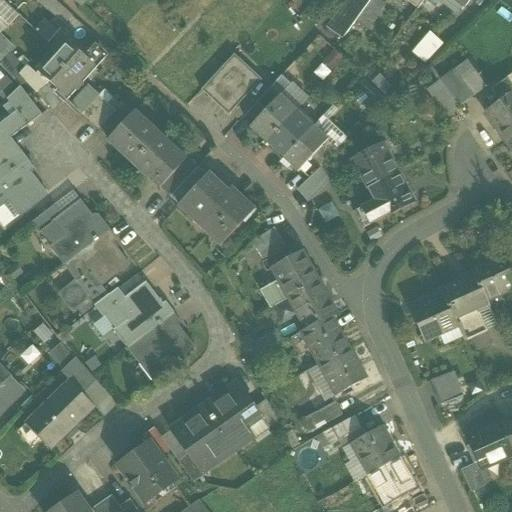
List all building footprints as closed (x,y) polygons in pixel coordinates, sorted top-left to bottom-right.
[(0,20),(0,43),(4,40),(22,20),(0,0),(0,19),(0,20)] [(71,17),(52,0),(37,0),(64,24),(71,17)] [(350,0),(329,29),(343,39),(371,0),(350,0)] [(375,0),(371,0),(355,23),(367,31),(384,6),(375,0)] [(461,8),(450,0),(439,0),(439,1),(456,14),(461,8)] [(470,0),(450,0),(461,8),(463,10),(470,0)] [(36,32),(48,41),(56,29),(44,21),(36,32)] [(432,37),(416,54),(425,62),(441,45),(432,37)] [(19,76),(27,67),(9,51),(12,48),(4,40),(0,43),(0,67),(20,88),(25,83),(19,76)] [(65,42),(38,73),(49,83),(64,97),(71,89),(75,93),(83,85),(79,81),(92,66),(65,42)] [(234,57),(218,74),(245,99),(252,92),(243,83),(252,73),(234,57)] [(467,63),(440,81),(459,107),(486,88),(467,63)] [(36,75),(27,67),(19,76),(25,83),(35,94),(49,83),(38,73),(36,75)] [(245,99),(218,74),(202,92),(229,117),(245,99)] [(290,86),(281,77),(272,86),(282,95),(290,86)] [(511,86),(507,80),(492,91),(500,102),(485,113),(506,143),(511,138),(511,86)] [(459,107),(440,81),(425,92),(444,117),(459,107)] [(272,86),(256,104),(265,112),(279,97),(280,97),(282,95),(272,86)] [(282,95),(280,97),(297,113),(307,101),(290,86),(282,95)] [(99,98),(88,88),(71,107),(82,116),(99,98)] [(40,116),(22,90),(7,101),(17,114),(26,127),(40,116)] [(280,97),(279,97),(265,112),(250,129),(267,145),(297,113),(280,97)] [(115,114),(99,98),(82,116),(99,132),(115,114)] [(115,114),(99,132),(110,140),(127,121),(118,112),(116,114),(115,114)] [(297,113),(267,145),(284,161),(313,128),(297,113)] [(17,114),(0,126),(0,135),(6,143),(26,127),(17,114)] [(157,141),(143,129),(146,125),(134,114),(127,121),(110,140),(108,142),(134,166),(157,141)] [(313,128),(284,161),(298,174),(311,160),(328,142),(313,128)] [(6,143),(0,135),(0,182),(27,162),(19,152),(15,155),(6,143)] [(170,154),(157,141),(134,166),(159,190),(178,169),(185,161),(173,150),(170,154)] [(328,142),(311,160),(320,168),(321,168),(338,151),(328,142)] [(382,144),(351,161),(360,178),(362,177),(369,189),(398,174),(382,144)] [(27,162),(0,182),(0,210),(8,204),(20,219),(48,197),(31,175),(35,172),(27,162)] [(170,198),(179,207),(207,176),(198,168),(188,178),(170,198)] [(320,168),(297,191),(310,202),(329,183),(321,168),(320,168)] [(178,169),(160,189),(170,198),(188,178),(178,169)] [(398,174),(369,189),(375,202),(376,203),(374,204),(382,220),(383,221),(414,204),(398,174)] [(179,207),(194,221),(196,219),(225,244),(255,211),(240,198),(236,202),(207,176),(179,207)] [(60,218),(52,224),(64,239),(56,245),(49,250),(63,267),(109,232),(101,222),(98,224),(81,202),(60,218)] [(375,202),(355,213),(364,230),(382,220),(374,204),(376,203),(375,202)] [(53,208),(32,225),(41,238),(47,234),(44,230),(52,224),(60,218),(53,208)] [(64,239),(52,224),(44,230),(47,234),(56,245),(64,239)] [(275,230),(253,244),(265,263),(287,251),(275,230)] [(109,232),(63,267),(77,285),(91,274),(102,289),(130,267),(113,244),(116,241),(109,232)] [(302,254),(272,270),(279,283),(261,293),(271,311),(288,301),(289,301),(319,284),(302,254)] [(511,275),(504,257),(472,271),(474,276),(485,302),(486,301),(511,289),(511,275)] [(474,276),(440,291),(442,297),(457,329),(463,342),(485,333),(476,313),(488,308),(486,301),(485,302),(474,276)] [(319,284),(289,301),(288,301),(305,332),(306,332),(331,319),(336,316),(319,284)] [(125,300),(116,307),(128,323),(118,330),(114,333),(127,350),(173,315),(165,305),(163,307),(146,285),(125,300)] [(118,292),(109,298),(95,308),(104,320),(107,317),(118,330),(128,323),(116,307),(125,300),(118,292)] [(442,297),(410,311),(425,343),(457,329),(442,297)] [(180,325),(173,315),(127,350),(141,369),(156,357),(166,372),(195,350),(177,327),(180,325)] [(331,319),(306,332),(305,332),(290,340),(298,356),(310,349),(319,366),(349,349),(331,319)] [(276,332),(253,344),(260,357),(283,344),(276,332)] [(59,364),(70,354),(60,344),(50,354),(59,364)] [(349,349),(319,366),(336,397),(366,381),(349,349)] [(156,357),(141,369),(152,383),(166,372),(156,357)] [(96,382),(75,359),(64,370),(86,392),(96,382)] [(0,368),(0,415),(20,396),(6,383),(10,379),(0,368)] [(452,373),(430,383),(440,407),(462,398),(452,373)] [(69,383),(29,421),(41,433),(37,437),(50,450),(94,408),(69,383)] [(237,385),(215,402),(213,399),(202,406),(236,454),(254,441),(244,427),(258,418),(259,417),(254,409),(237,385)] [(265,401),(254,409),(259,417),(258,418),(268,432),(277,425),(265,401)] [(335,404),(310,417),(317,430),(342,417),(335,404)] [(202,406),(192,414),(194,417),(171,433),(188,456),(193,463),(195,462),(208,453),(218,467),(236,454),(202,406)] [(356,417),(316,439),(323,451),(363,429),(356,417)] [(511,419),(499,425),(511,452),(511,419)] [(511,452),(499,425),(466,439),(480,470),(511,456),(511,452)] [(169,451),(154,429),(142,437),(147,444),(148,444),(159,459),(169,451)] [(382,429),(351,446),(368,476),(399,459),(382,429)] [(159,459),(148,444),(147,444),(117,466),(145,505),(176,483),(159,459)] [(193,463),(188,456),(178,463),(193,484),(205,476),(195,462),(193,463)] [(399,459),(368,476),(385,507),(416,491),(399,459)] [(475,467),(462,472),(471,492),(484,487),(475,467)] [(86,511),(75,496),(52,511),(86,511)] [(111,496),(92,510),(92,511),(122,511),(119,508),(111,496)] [(137,511),(129,500),(119,508),(122,511),(137,511)] [(206,511),(199,502),(185,511),(206,511)]
